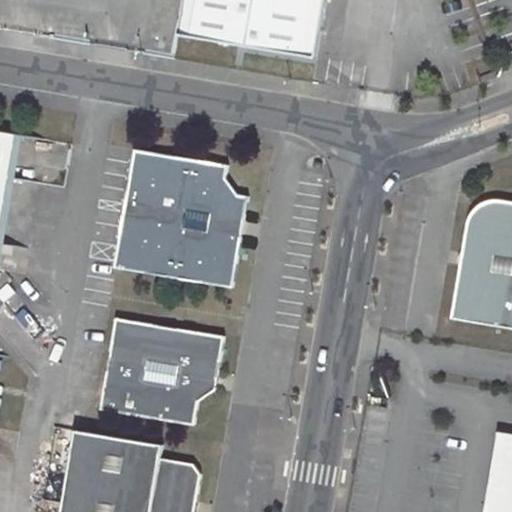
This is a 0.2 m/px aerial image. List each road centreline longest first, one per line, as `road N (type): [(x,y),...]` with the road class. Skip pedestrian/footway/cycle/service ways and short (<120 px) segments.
road 1 (residential): [(382,130),(360,204),(314,511)]
road 2 (residential): [(382,130),(0,70)]
road 3 (residential): [(511,109),(382,130)]
